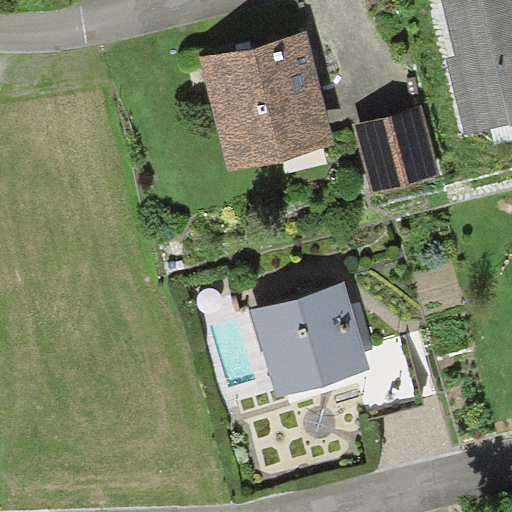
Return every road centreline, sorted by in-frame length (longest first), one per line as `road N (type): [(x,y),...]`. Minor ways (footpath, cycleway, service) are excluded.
road 1 (residential): [(511,464),(330,511)]
road 2 (residential): [(179,0),(79,25),(0,33)]
